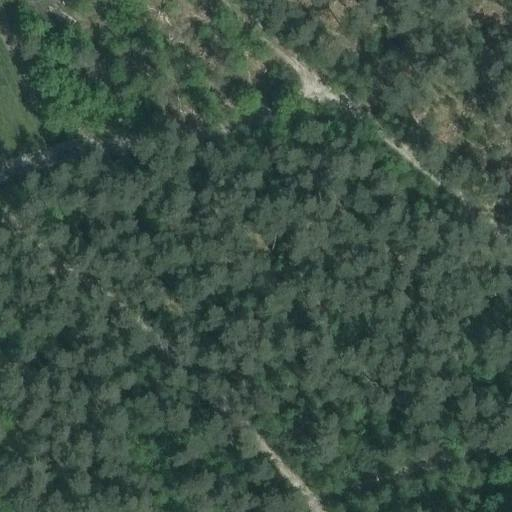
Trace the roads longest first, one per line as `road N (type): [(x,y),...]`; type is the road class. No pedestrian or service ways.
road 1 (track): [(242,0),(511,235)]
road 2 (track): [(316,511),(395,477),(511,442)]
